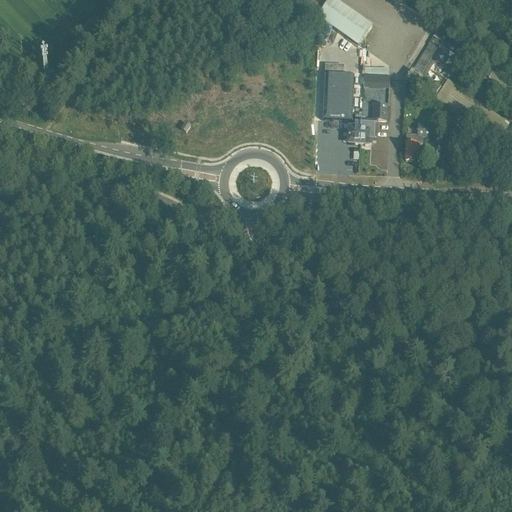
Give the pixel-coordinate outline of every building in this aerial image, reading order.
[(358,48),(372,28),(332,0),(330,0),(317,19),(358,48)] [(494,69),(437,32),(428,45),(430,45),(413,72),(412,71),(406,81),(415,87),(416,86),(433,98),(440,87),(426,77),(441,52),(437,50),(440,46),(488,78),(494,69)] [(322,115),(322,121),(323,121),(352,123),(352,115),(355,115),(354,129),(352,129),(349,128),(348,144),(349,144),(359,145),(361,127),(361,119),(361,118),(361,116),(362,109),(353,109),(354,77),(353,77),(343,76),(343,68),(343,66),(326,65),(325,67),(325,75),(324,75),(322,115)] [(489,78),(489,79),(511,94),(511,80),(495,69),(489,78)] [(365,77),(365,86),(372,87),(371,89),(382,89),(382,87),(389,87),(389,78),(365,77)] [(387,122),(387,106),(373,105),(372,121),(387,122)] [(361,127),(359,145),(365,145),(365,147),(368,147),(369,147),(370,146),(370,145),(371,146),(371,145),(371,143),(376,144),(377,124),(371,123),(365,123),(365,119),(364,119),(361,119),(361,127)] [(185,124),(181,130),(186,134),(190,128),(185,124)] [(431,139),(431,127),(418,126),(418,137),(407,136),(406,143),(405,162),(414,162),(415,158),(417,158),(418,144),(422,144),(422,138),(431,139)] [(47,205),(45,219),(65,223),(68,210),(47,205)]
